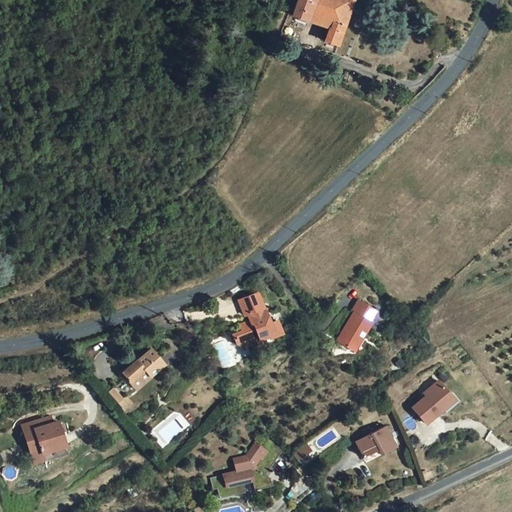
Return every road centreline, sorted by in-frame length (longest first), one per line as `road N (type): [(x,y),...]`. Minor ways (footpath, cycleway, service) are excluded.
road 1 (tertiary): [(0,349),(187,301),(258,261),(452,80),(497,0)]
road 2 (track): [(0,398),(83,392),(92,413),(72,440)]
road 3 (tertiary): [(388,511),(511,454)]
